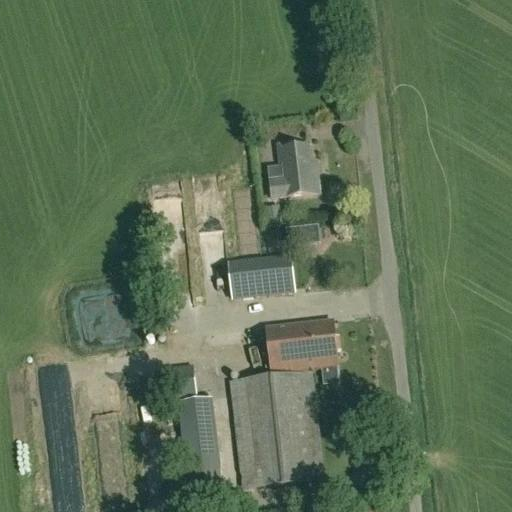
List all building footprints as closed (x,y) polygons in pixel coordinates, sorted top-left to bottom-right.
[(286,183),(271,185),(273,202),(320,195),(317,173),(312,174),(309,148),(296,150),(295,145),(277,147),(279,166),(283,165),(286,183)] [(288,235),(289,253),(323,251),(322,233),(288,235)] [(232,302),(295,296),(291,259),(229,265),(232,302)] [(267,382),(231,386),(244,493),(325,484),(312,373),(339,370),(337,355),(341,354),(340,339),(335,340),(334,324),(267,332),(272,377),(267,377),(267,382)] [(210,401),(178,406),(187,473),(219,469),(210,401)]
